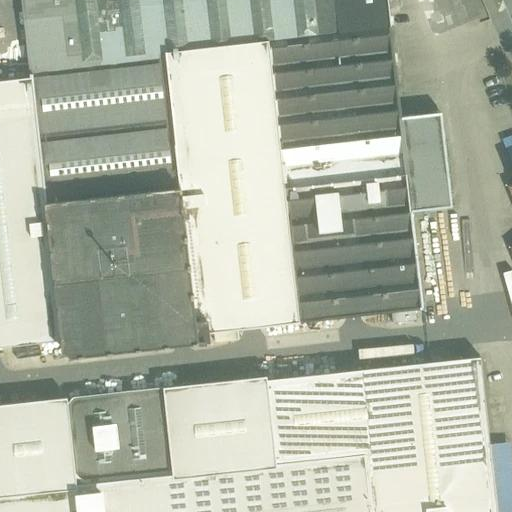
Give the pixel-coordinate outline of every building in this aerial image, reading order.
[(24,0),(33,74),(163,59),(162,52),(393,27),(390,0),(24,0)] [(393,27),(162,52),(163,59),(33,74),(34,78),(63,340),(64,349),(74,356),(81,356),(81,357),(208,342),(207,333),(425,309),(414,211),(403,117),(393,27)] [(34,78),(0,81),(0,347),(63,340),(34,78)] [(436,114),(403,117),(414,211),(454,207),(447,140),(440,141),(436,114)] [(498,511),(482,357),(269,380),(278,463),(366,454),(372,511),(498,511)] [(372,511),(366,454),(278,463),(269,380),(269,376),(165,387),(162,387),(162,388),(142,390),(142,389),(138,390),(119,392),(115,392),(115,393),(96,395),(96,394),(92,395),(78,397),(74,399),(73,399),(71,402),(72,402),(70,405),(69,397),(0,404),(0,511),(372,511)]
